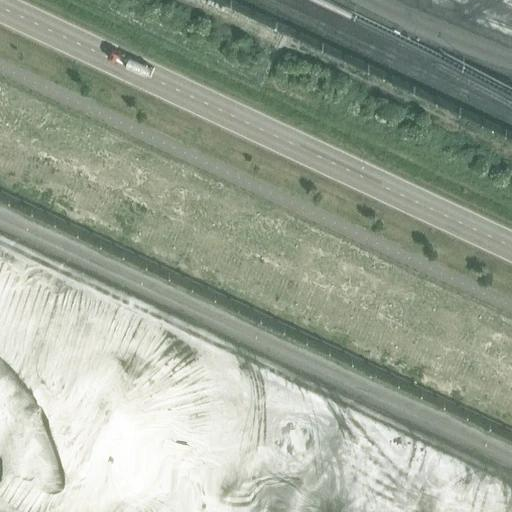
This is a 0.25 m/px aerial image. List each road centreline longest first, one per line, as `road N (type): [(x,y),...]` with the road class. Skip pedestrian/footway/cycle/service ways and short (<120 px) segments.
road 1 (unclassified): [(511,251),(0,14)]
road 2 (track): [(511,63),(352,0)]
